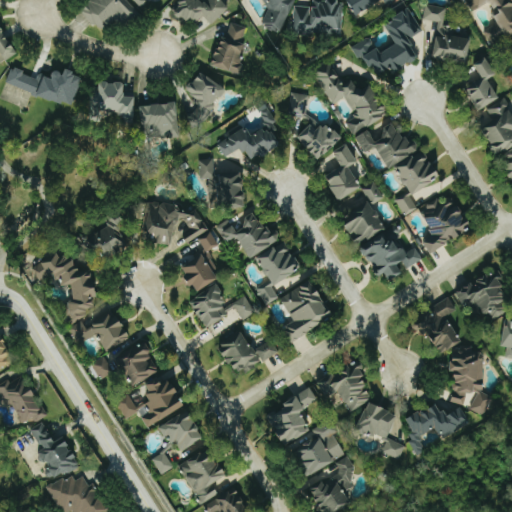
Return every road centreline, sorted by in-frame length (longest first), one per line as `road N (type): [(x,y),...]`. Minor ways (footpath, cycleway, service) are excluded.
road 1 (residential): [(222,413),(511,231)]
road 2 (residential): [(141,283),(271,486),(279,511)]
road 3 (tertiary): [(0,293),(20,306),(150,511)]
road 4 (residential): [(285,189),(404,375)]
road 5 (residential): [(423,98),(511,237)]
road 6 (residential): [(47,0),(37,13),(65,35),(124,54),(157,54)]
